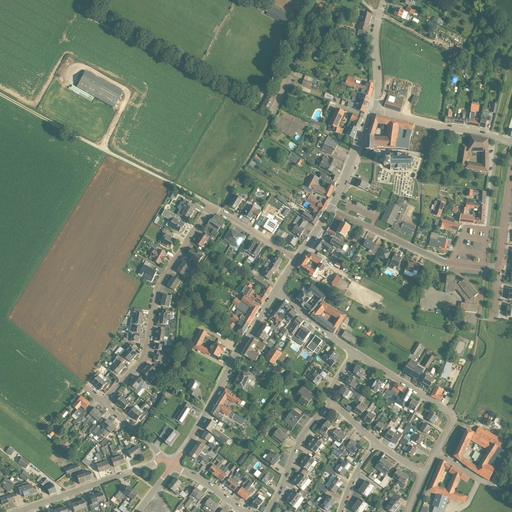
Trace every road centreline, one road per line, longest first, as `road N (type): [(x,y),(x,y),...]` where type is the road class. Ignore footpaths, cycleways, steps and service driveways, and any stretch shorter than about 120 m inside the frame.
road 1 (residential): [(100,402),(147,357),(160,283),(211,206)]
road 2 (tertiary): [(172,466),(276,294)]
road 3 (residential): [(437,451),(451,411),(356,354)]
road 4 (residential): [(21,511),(161,458)]
road 5 (residential): [(450,263),(332,208)]
road 6 (residential): [(270,511),(300,442),(333,403)]
road 7 (unknown): [(101,149),(129,95),(75,65)]
road 8 (residential): [(276,115),(307,0)]
